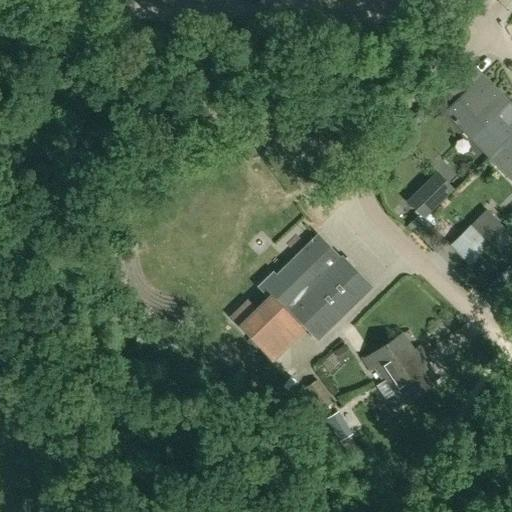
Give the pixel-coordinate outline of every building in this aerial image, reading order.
[(511,120),(511,107),(482,76),(445,112),(488,157),(501,144),(511,132),(511,131),(507,126),(511,120)] [(511,131),(511,132),(501,144),(488,157),(511,181),(511,120),(507,126),(511,131)] [(408,202),(422,216),(451,188),(437,174),(408,202)] [(459,255),(468,265),(504,231),(485,210),(472,223),(482,233),(459,255)] [(272,358),(305,326),(317,339),(370,287),(341,257),(336,262),(329,254),(332,251),(317,236),(276,276),(273,272),(259,286),(269,296),(255,310),(247,301),(231,316),(272,358)] [(141,279),(134,257),(113,255),(112,277),(124,297),(138,314),(155,322),(183,324),(184,303),(164,301),(151,291),(141,279)] [(511,301),(511,271),(507,267),(489,285),(508,305),(511,301)] [(387,379),(425,354),(420,347),(413,352),(401,334),(364,360),(370,369),(377,364),(387,379)] [(425,354),(387,379),(397,393),(390,398),(396,408),(434,382),(422,365),(429,361),(425,354)] [(332,404),(317,380),(304,388),(319,412),(332,404)] [(336,440),(349,433),(337,410),(324,416),(336,440)]
